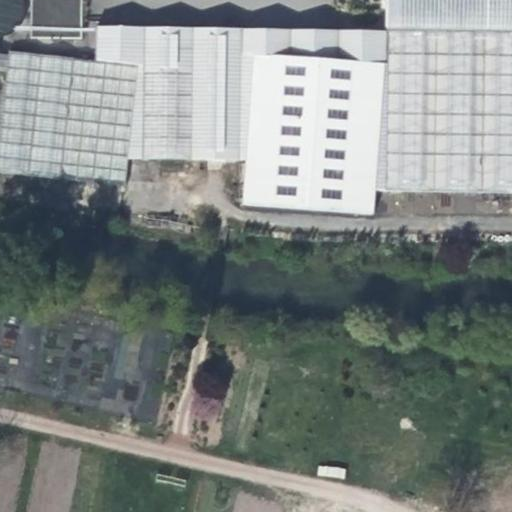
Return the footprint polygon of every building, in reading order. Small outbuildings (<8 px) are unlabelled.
[(0,0),(0,34),(2,34),(11,30),(18,22),(21,12),(20,2),(19,0),(0,0)] [(27,0),(27,39),(77,40),(77,0),(27,0)] [(135,68),(124,159),(242,160),(242,206),(371,207),(371,184),(511,185),(511,0),(382,0),(382,34),(381,59),(237,57),(237,32),(92,31),(92,63),(135,68)] [(382,34),(237,32),(237,57),(381,59),(382,34)] [(0,72),(3,73),(0,97),(0,173),(121,188),(124,159),(135,68),(92,63),(5,53),(4,57),(0,55),(0,72)]
